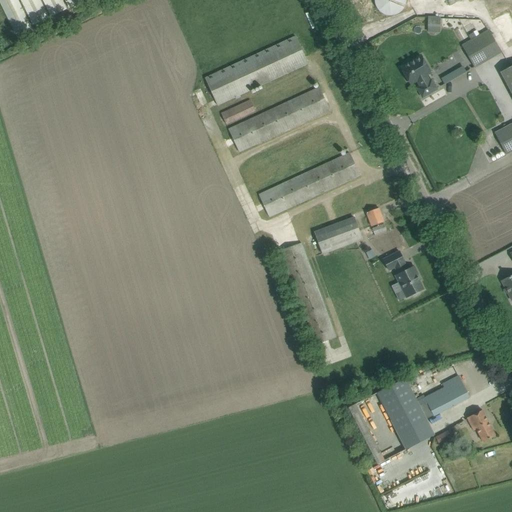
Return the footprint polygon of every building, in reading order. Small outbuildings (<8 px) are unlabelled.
[(0,0),(0,1),(16,34),(31,26),(26,16),(33,24),(49,16),(50,17),(68,8),(68,7),(82,0),(0,0)] [(405,0),(375,0),(375,2),(375,5),(377,8),(379,11),(380,12),(381,13),(382,14),(385,15),(386,15),(387,16),(392,16),(395,15),(398,14),(401,12),(402,10),(404,8),(405,5),(406,3),(406,0),(405,0)] [(428,16),(428,27),(440,27),(440,17),(428,16)] [(462,46),(474,68),(501,52),(489,31),(462,46)] [(296,37),(286,42),(206,79),(218,106),(235,98),(235,100),(240,97),(239,95),(308,63),(296,37)] [(405,66),(401,69),(410,84),(417,80),(421,87),(418,89),(423,98),(436,89),(431,81),(429,83),(425,76),(430,73),(421,57),(411,63),(410,63),(409,63),(408,63),(407,64),(406,64),(406,65),(405,66)] [(461,66),(440,77),(443,84),(465,73),(461,66)] [(511,66),(500,73),(511,95),(511,66)] [(319,88),(310,92),(229,130),(239,152),(320,114),(329,110),(319,88)] [(221,114),(226,125),(255,111),(250,100),(221,114)] [(511,124),(504,129),(495,134),(506,155),(511,151),(511,124)] [(349,153),(340,158),(259,195),(269,217),(360,175),(349,153)] [(366,213),(371,226),(384,221),(379,208),(366,213)] [(315,233),(323,255),(362,240),(354,218),(315,233)] [(278,252),(312,346),(336,338),(301,243),(278,252)] [(421,280),(414,267),(407,270),(404,263),(405,262),(400,252),(383,260),(389,271),(395,267),(399,274),(396,276),(406,298),(412,295),(414,296),(419,293),(419,292),(423,290),(419,281),(421,280)] [(511,275),(502,281),(506,289),(507,288),(511,297),(511,275)] [(377,393),(406,450),(434,435),(426,419),(433,416),(434,416),(470,398),(459,376),(442,385),(444,388),(417,402),(405,379),(377,393)] [(385,461),(356,404),(348,408),(378,465),(385,461)] [(482,410),(473,415),(467,418),(474,431),(477,430),(483,442),(495,436),(482,410)] [(449,429),(443,433),(446,437),(452,434),(449,429)] [(443,433),(435,437),(439,443),(446,439),(446,437),(443,433)]
